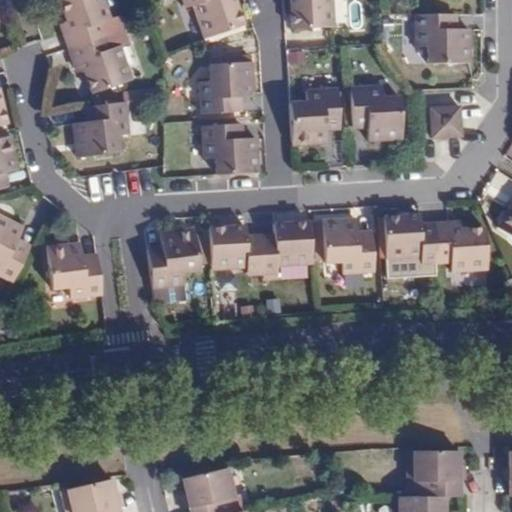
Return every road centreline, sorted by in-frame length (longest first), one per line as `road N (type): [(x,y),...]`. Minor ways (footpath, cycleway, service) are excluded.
road 1 (residential): [(127,211),(442,190),(462,178),(504,114),(508,0)]
road 2 (residential): [(511,339),(145,363)]
road 3 (residential): [(101,212),(118,367)]
road 4 (residential): [(145,363),(127,211)]
